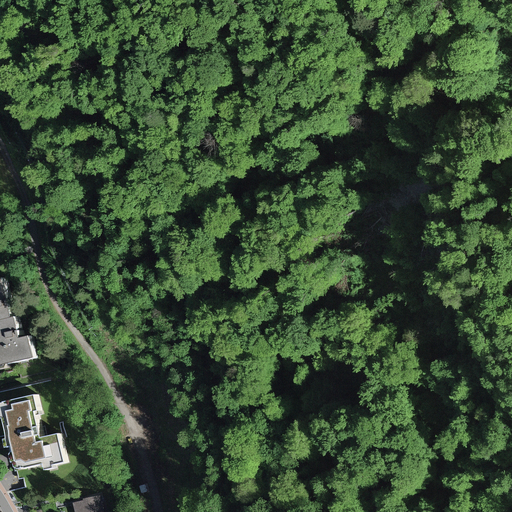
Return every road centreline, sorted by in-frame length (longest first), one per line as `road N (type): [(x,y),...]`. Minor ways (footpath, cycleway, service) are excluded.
road 1 (track): [(251,511),(234,387),(143,116),(79,0)]
road 2 (track): [(147,134),(217,256),(321,401),(351,478),(352,511)]
road 3 (track): [(0,150),(62,313),(126,412),(153,511)]
